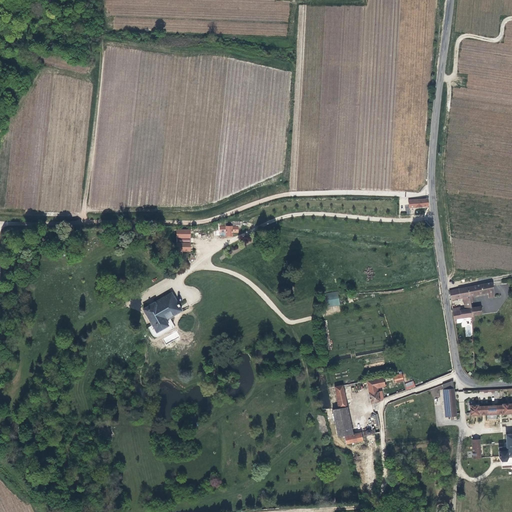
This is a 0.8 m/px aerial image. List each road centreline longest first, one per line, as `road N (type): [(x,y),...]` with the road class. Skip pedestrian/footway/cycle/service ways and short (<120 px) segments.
road 1 (track): [(0,223),(202,222),(289,193),(432,190)]
road 2 (tertiary): [(451,0),(432,190),(455,358),(472,383),(511,382)]
road 3 (track): [(308,510),(371,504),(385,474),(381,403),(459,373)]
road 4 (track): [(96,0),(102,41),(82,221)]
road 5 (track): [(451,511),(462,376)]
